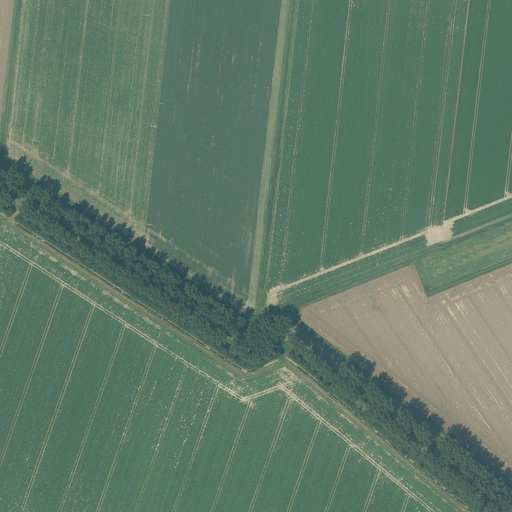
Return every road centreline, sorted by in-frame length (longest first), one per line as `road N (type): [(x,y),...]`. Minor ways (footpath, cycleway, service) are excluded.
road 1 (track): [(506,511),(294,335),(242,343),(0,187)]
road 2 (track): [(8,224),(241,375),(283,362),(464,511)]
